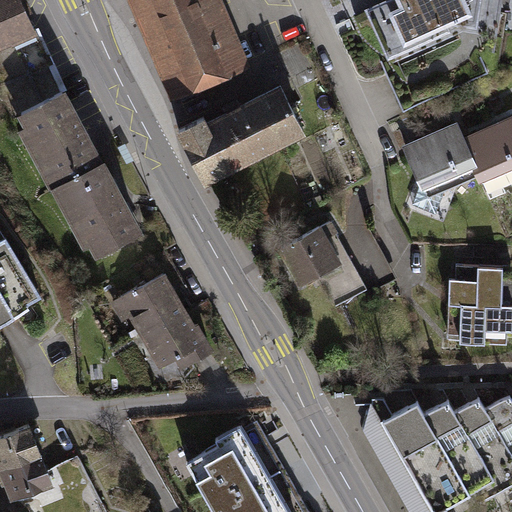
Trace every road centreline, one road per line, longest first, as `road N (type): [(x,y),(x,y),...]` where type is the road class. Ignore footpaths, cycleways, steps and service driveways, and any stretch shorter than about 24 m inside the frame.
road 1 (secondary): [(80,0),(365,511)]
road 2 (residential): [(377,151),(310,0)]
